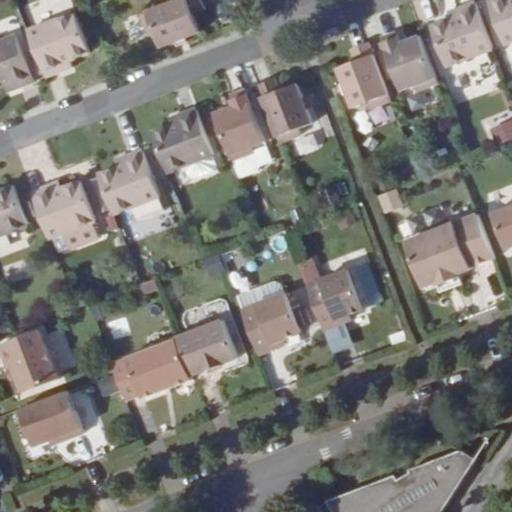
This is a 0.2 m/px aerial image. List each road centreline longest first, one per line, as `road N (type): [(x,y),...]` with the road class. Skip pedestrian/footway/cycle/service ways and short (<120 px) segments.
road 1 (residential): [(0,140),(368,0)]
road 2 (residential): [(144,511),(511,379)]
